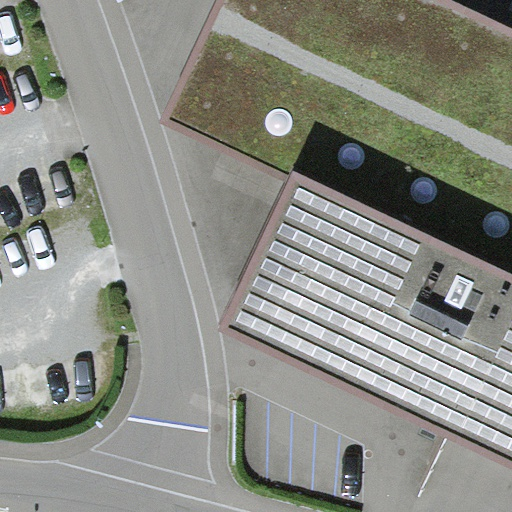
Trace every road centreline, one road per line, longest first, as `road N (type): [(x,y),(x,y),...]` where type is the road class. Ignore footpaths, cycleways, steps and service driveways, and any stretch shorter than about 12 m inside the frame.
road 1 (residential): [(63,0),(137,212),(168,334),(153,511)]
road 2 (unknown): [(147,253),(260,0)]
